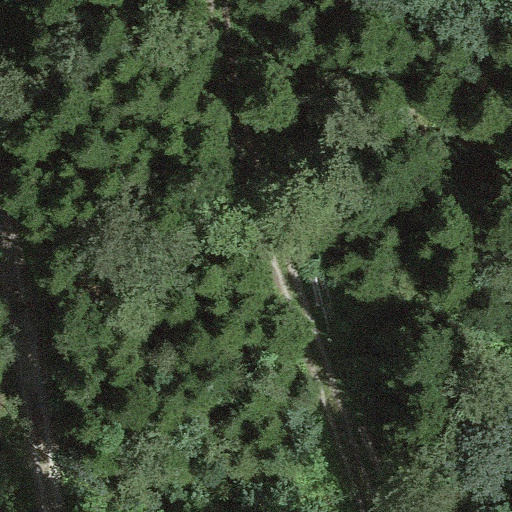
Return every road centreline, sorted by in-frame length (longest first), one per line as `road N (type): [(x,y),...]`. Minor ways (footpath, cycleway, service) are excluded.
road 1 (track): [(223,0),(238,140),(297,313),(381,511)]
road 2 (track): [(0,243),(50,511)]
